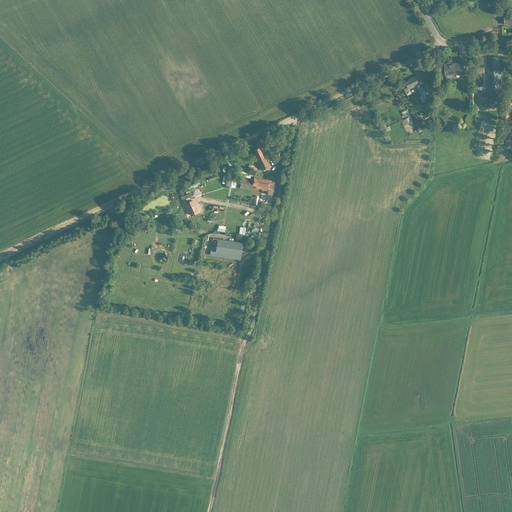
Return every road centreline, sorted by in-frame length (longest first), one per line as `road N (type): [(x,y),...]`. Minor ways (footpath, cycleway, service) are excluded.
road 1 (track): [(206,511),(295,116)]
road 2 (track): [(0,256),(247,138)]
road 3 (unclassified): [(442,42),(247,138)]
